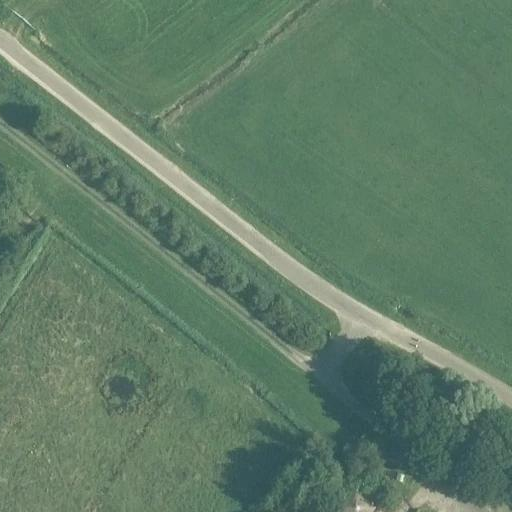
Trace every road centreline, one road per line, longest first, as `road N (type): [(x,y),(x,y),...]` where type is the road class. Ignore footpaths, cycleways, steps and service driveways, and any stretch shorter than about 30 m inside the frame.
road 1 (unclassified): [(511,400),(363,322),(0,42)]
road 2 (track): [(323,378),(60,173)]
